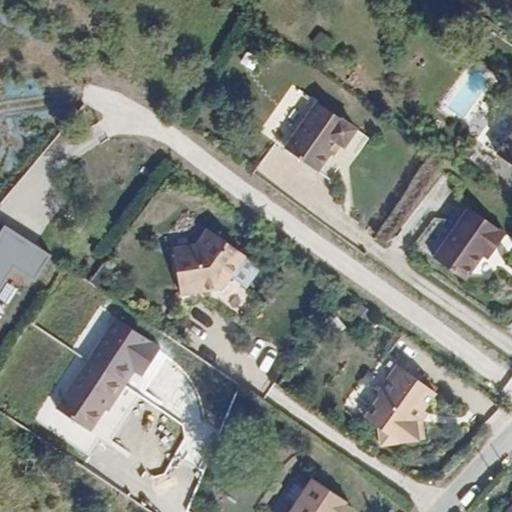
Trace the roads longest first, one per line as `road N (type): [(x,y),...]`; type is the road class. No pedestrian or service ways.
road 1 (unknown): [(443,506),(194,332)]
road 2 (residential): [(378,256),(511,349)]
